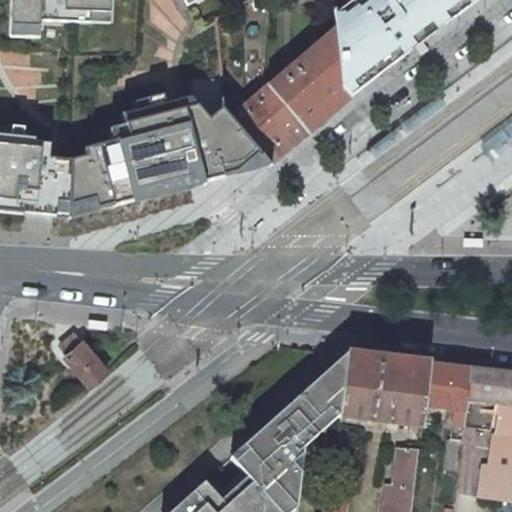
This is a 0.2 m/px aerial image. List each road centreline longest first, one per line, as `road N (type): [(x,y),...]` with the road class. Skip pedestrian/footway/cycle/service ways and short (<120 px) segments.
road 1 (residential): [(511,1),(173,267)]
road 2 (secondary): [(511,269),(173,267)]
road 3 (secondary): [(173,267),(0,253)]
